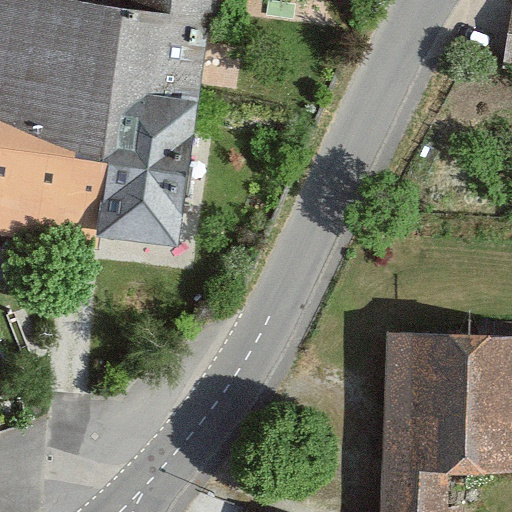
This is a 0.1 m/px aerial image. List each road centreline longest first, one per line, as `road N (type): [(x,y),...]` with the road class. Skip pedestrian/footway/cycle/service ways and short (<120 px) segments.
road 1 (tertiary): [(120,511),(182,448),(260,342),(422,0)]
road 2 (residential): [(0,464),(68,475),(114,511)]
